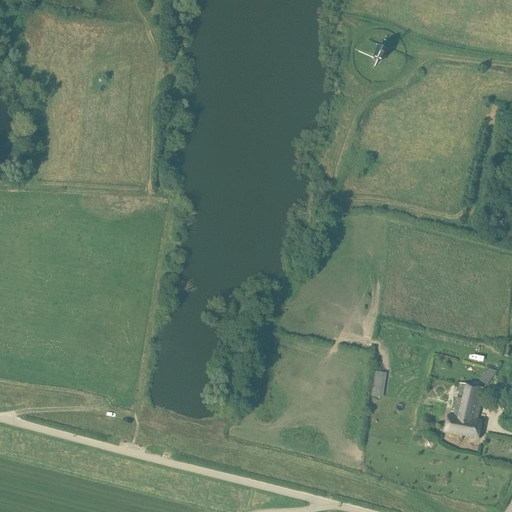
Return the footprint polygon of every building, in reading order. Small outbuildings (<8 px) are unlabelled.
[(371,58),(376,64),(379,65),(386,59),(386,56),(381,50),(377,49),(371,55),(371,58)] [(486,368),(484,378),(494,380),(497,370),(486,368)] [(383,398),(387,374),(374,371),(370,396),(383,398)] [(451,412),(451,416),(449,416),(445,433),(473,439),(479,439),(482,421),(478,419),(484,390),(460,384),(453,413),(451,412)] [(439,438),(431,432),(427,437),(436,442),(439,438)]
